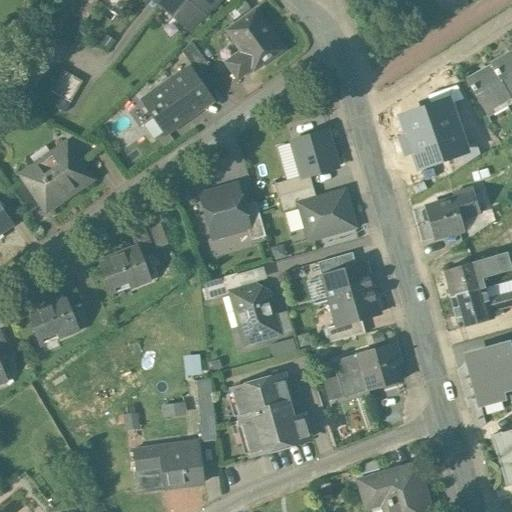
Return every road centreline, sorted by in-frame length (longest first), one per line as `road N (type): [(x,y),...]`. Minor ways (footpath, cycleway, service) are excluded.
road 1 (unclassified): [(334,55),(0,294)]
road 2 (unclassified): [(364,123),(448,417)]
road 3 (unclassified): [(448,417),(215,511)]
road 4 (residential): [(511,22),(364,123)]
road 5 (residential): [(354,90),(498,0)]
